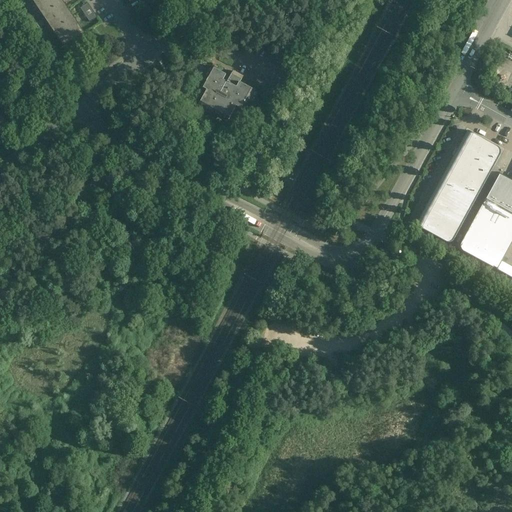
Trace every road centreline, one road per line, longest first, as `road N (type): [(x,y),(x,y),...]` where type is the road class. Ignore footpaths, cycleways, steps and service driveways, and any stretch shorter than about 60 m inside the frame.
road 1 (unclassified): [(195,184),(336,263),(362,255),(377,234)]
road 2 (unclassified): [(377,234),(355,249),(334,250),(195,184)]
road 3 (track): [(435,264),(395,321),(368,338),(337,346),(274,338)]
road 4 (track): [(302,338),(218,511)]
road 5 (unclassified): [(377,234),(454,91)]
